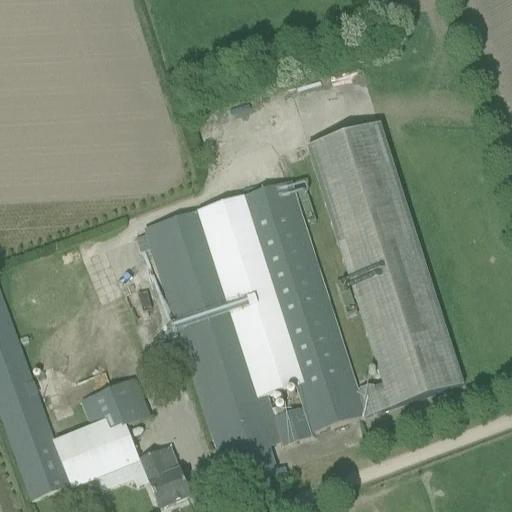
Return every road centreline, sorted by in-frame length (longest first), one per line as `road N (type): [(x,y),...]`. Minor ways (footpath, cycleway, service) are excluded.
road 1 (track): [(280,511),(511,421)]
road 2 (track): [(456,0),(511,167)]
